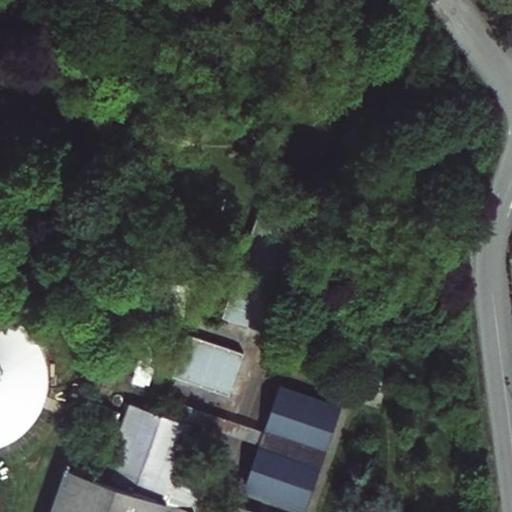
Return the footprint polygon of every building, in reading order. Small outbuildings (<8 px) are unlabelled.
[(257,209),(220,314),(263,329),(300,223),(257,209)] [(26,427),(39,410),(45,389),(45,368),(37,347),(23,329),(3,318),(0,317),(0,441),(9,439),(26,427)] [(185,331),(171,373),(227,393),(241,350),(185,331)] [(257,441),(241,484),(301,505),(337,405),(278,384),(261,429),(257,441)] [(178,398),(171,420),(189,427),(192,418),(257,441),(261,429),(178,398)] [(78,478),(65,511),(198,511),(204,496),(177,486),(196,429),(189,427),(171,420),(132,406),(104,487),(78,478)] [(262,511),(228,502),(225,511),(262,511)]
